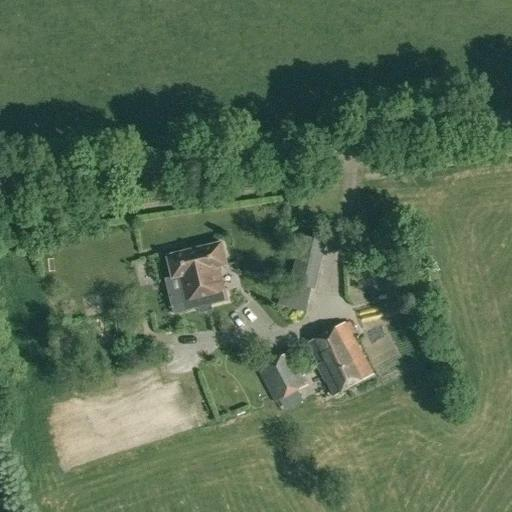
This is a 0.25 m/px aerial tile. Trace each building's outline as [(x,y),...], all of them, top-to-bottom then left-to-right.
[(166,280),(174,314),(199,308),(200,313),(212,311),(211,305),(227,301),(219,267),(227,265),(222,242),(167,256),(173,278),(166,280)] [(297,251),(289,283),(314,289),(322,257),(297,251)] [(145,306),(141,286),(125,289),(130,309),(145,306)] [(306,344),(334,396),(373,374),(345,323),(306,344)] [(258,369),(276,402),(307,385),(290,352),(258,369)]
